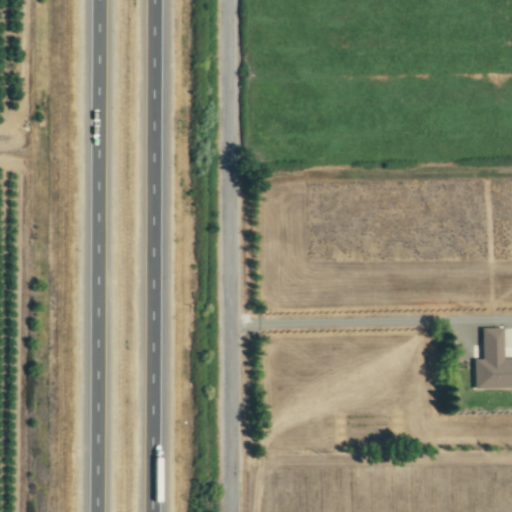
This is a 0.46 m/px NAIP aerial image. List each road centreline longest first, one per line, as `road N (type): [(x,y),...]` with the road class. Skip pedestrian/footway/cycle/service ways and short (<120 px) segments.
road 1 (motorway): [(156,511),(161,0)]
road 2 (motorway): [(101,0),(98,511)]
road 3 (tertiary): [(234,511),(232,0)]
